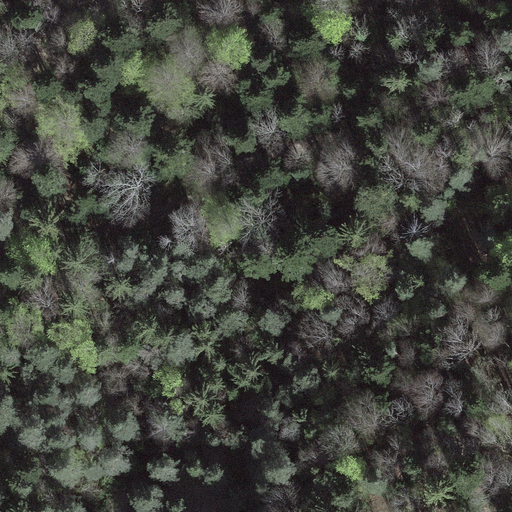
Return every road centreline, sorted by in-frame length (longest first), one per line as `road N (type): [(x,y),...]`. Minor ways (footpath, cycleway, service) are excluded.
road 1 (track): [(511,86),(424,122),(285,146),(198,198),(116,223),(0,243)]
road 2 (track): [(274,0),(386,11),(434,0)]
road 3 (track): [(0,95),(91,0)]
